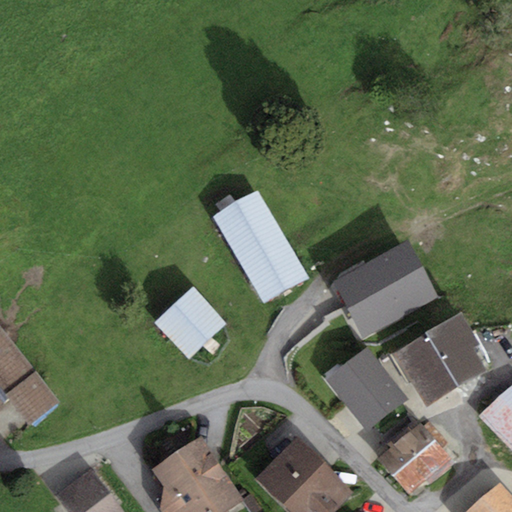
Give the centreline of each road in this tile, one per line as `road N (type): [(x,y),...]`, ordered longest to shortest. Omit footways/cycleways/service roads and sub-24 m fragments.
road 1 (residential): [(408,511),(308,413),(270,393),(228,396),(67,452),(0,464)]
road 2 (unknown): [(447,511),(481,432),(463,385)]
